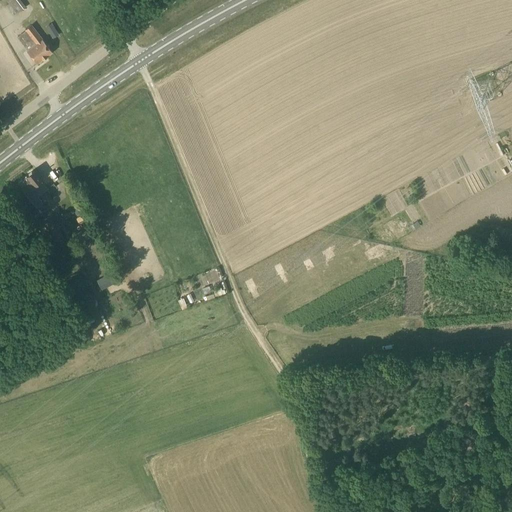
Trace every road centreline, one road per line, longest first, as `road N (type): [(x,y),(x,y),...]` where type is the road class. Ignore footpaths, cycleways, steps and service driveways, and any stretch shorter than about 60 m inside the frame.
road 1 (track): [(139,61),(235,299),(297,396),(311,471),(337,511)]
road 2 (primary): [(0,164),(139,61)]
road 3 (unclassified): [(0,131),(125,36)]
road 4 (primary): [(139,61),(245,0)]
